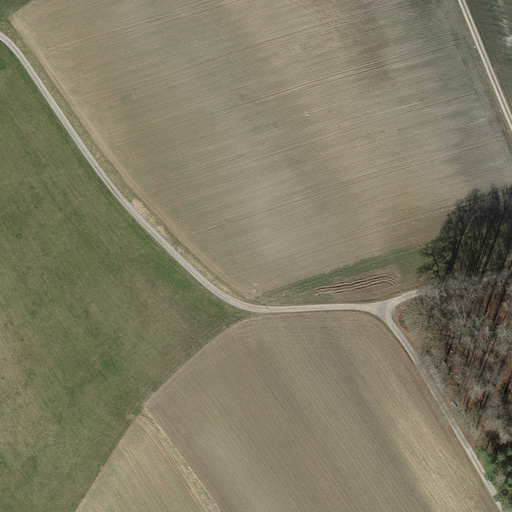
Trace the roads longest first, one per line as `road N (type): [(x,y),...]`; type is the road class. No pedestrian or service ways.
road 1 (track): [(0,34),(124,203),(218,294),(267,310),(373,309)]
road 2 (track): [(373,309),(416,359),(504,511)]
road 3 (track): [(373,309),(511,269)]
road 4 (track): [(461,0),(511,123)]
